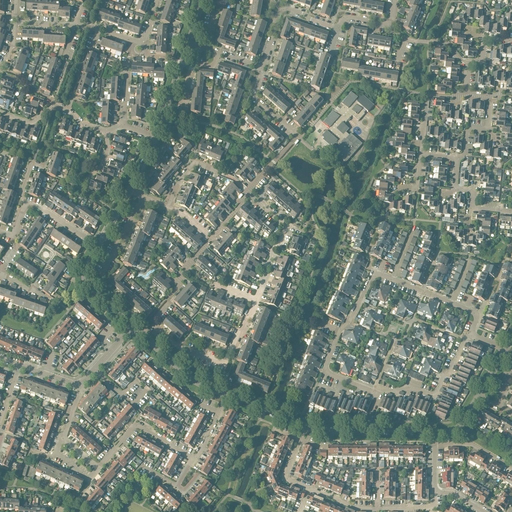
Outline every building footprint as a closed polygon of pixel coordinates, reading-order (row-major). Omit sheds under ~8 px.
[(147,9),(149,4),(139,1),(138,6),(147,9)] [(175,9),(177,4),(168,1),(166,6),(175,9)] [(417,10),(417,9),(420,4),(411,1),(409,6),(412,7),(417,10)] [(331,12),(333,7),(324,4),(322,9),(331,12)] [(473,20),(474,12),(475,5),(473,5),(472,12),(466,11),(465,17),(467,17),(467,20),(473,20)] [(145,15),(147,9),(138,6),(136,11),(145,15)] [(173,14),(175,9),(166,6),(164,11),(173,14)] [(415,25),(418,18),(420,19),(421,15),(419,14),(421,11),(417,9),(417,10),(412,7),(410,11),(406,9),(401,7),(400,10),(405,12),(409,14),(406,22),(402,20),(397,18),(396,20),(401,22),(401,23),(405,24),(403,28),(407,30),(405,33),(411,35),(413,29),(415,29),(417,25),(415,25)] [(329,18),(331,12),(322,9),(320,15),(329,18)] [(103,21),(106,12),(101,10),(98,19),(103,21)] [(171,19),(173,14),(164,11),(162,16),(171,19)] [(230,20),(232,14),(223,11),(221,16),(230,20)] [(108,23),(111,14),(106,12),(103,21),(108,23)] [(482,19),(482,18),(482,13),(474,12),(473,20),(479,21),(479,18),(482,19)] [(113,24),(116,15),(111,14),(108,23),(113,24)] [(118,26),(121,19),(121,20),(122,17),(116,15),(113,24),(118,26)] [(170,24),(171,19),(162,16),(160,21),(170,24)] [(228,25),(230,20),(221,16),(219,22),(228,25)] [(467,25),(467,20),(467,17),(465,17),(459,16),(459,22),(459,24),(461,25),(467,25)] [(487,25),(488,19),(482,18),(482,19),(479,18),(479,21),(478,26),(484,27),(485,27),(485,25),(487,25)] [(126,21),(121,20),(121,19),(118,26),(117,28),(123,30),(126,21)] [(290,27),(292,21),(287,19),(283,29),(289,31),(290,27)] [(507,29),(507,23),(508,21),(505,21),(499,20),(499,26),(501,26),(501,29),(507,29)] [(128,32),(131,23),(126,21),(123,30),(128,32)] [(265,29),(267,24),(258,21),(256,26),(265,29)] [(299,30),(301,24),(292,21),(290,27),(299,30)] [(226,30),(228,25),(219,22),(217,27),(221,28),(226,30)] [(460,31),(461,25),(459,24),(459,22),(453,22),(452,30),(460,31)] [(133,34),(136,25),(131,23),(128,32),(133,34)] [(304,35),(307,26),(301,24),(299,30),(298,33),(304,35)] [(138,36),(142,27),(136,25),(133,34),(138,36)] [(492,32),(493,25),(487,25),(485,25),(485,27),(484,27),(484,33),(490,34),(490,32),(492,32)] [(500,35),(501,29),(501,26),(499,26),(493,25),(492,32),(494,32),(494,34),(500,35)] [(263,35),(265,29),(256,26),(254,32),(263,35)] [(309,37),(312,28),(307,26),(304,35),(309,37)] [(223,39),(226,30),(221,28),(218,37),(223,39)] [(315,39),(318,30),(312,28),(309,37),(315,39)] [(291,34),(288,33),(289,31),(283,29),(280,38),(286,40),(287,36),(290,37),(291,34)] [(320,41),(323,32),(318,30),(315,39),(320,41)] [(460,37),(460,31),(452,30),(451,38),(457,39),(457,37),(460,37)] [(261,40),(263,35),(254,32),(252,37),(261,40)] [(326,43),(329,34),(323,32),(320,41),(326,43)] [(227,41),(223,39),(218,37),(216,43),(225,46),(227,41)] [(259,46),(261,40),(252,37),(250,43),(259,46)] [(358,45),(359,42),(356,41),(356,38),(350,37),(349,47),(355,48),(355,44),(358,45)] [(465,43),(466,37),(460,37),(457,37),(457,39),(457,45),(462,45),(463,45),(463,43),(465,43)] [(106,49),(109,40),(103,39),(100,47),(106,49)] [(233,43),(230,42),(227,41),(225,46),(234,49),(236,44),(233,43)] [(290,51),(292,45),(283,42),(281,48),(290,51)] [(257,51),(259,46),(250,43),(248,48),(257,51)] [(471,50),(471,44),(465,43),(463,43),(463,45),(462,45),(462,51),(468,52),(468,50),(471,50)] [(121,54),(124,46),(119,44),(116,52),(121,54)] [(443,54),(443,48),(435,47),(435,46),(432,46),(432,48),(435,48),(434,55),(440,56),(441,54),(443,54)] [(506,56),(507,49),(505,49),(505,47),(499,47),(498,53),(498,55),(500,55),(506,56)] [(255,57),(257,51),(248,48),(246,54),(255,57)] [(288,56),(290,51),(281,48),(280,53),(288,56)] [(27,59),(29,53),(20,50),(19,56),(27,59)] [(476,59),(476,50),(471,50),(468,50),(468,52),(467,58),(476,59)] [(500,61),(500,55),(498,55),(498,53),(492,52),(491,60),(500,61)] [(95,61),(97,56),(88,53),(86,58),(95,61)] [(286,61),(288,56),(280,53),(278,58),(286,61)] [(448,60),(449,54),(443,54),(441,54),(440,56),(440,62),(445,62),(446,62),(446,60),(448,60)] [(329,61),(331,58),(322,55),(320,61),(331,65),(331,62),(329,61)] [(93,67),(95,61),(86,58),(84,63),(93,67)] [(285,67),(286,61),(278,58),(276,64),(285,67)] [(59,68),(61,62),(52,59),(50,65),(59,68)] [(453,67),(454,61),(448,60),(446,60),(446,62),(445,62),(445,68),(451,69),(451,67),(453,67)] [(23,69),(25,64),(17,61),(15,66),(23,69)] [(330,66),(331,65),(320,61),(318,66),(327,69),(328,65),(330,66)] [(92,72),(93,67),(84,63),(83,69),(92,72)] [(223,74),(226,65),(220,63),(217,72),(223,74)] [(283,72),(285,67),(276,64),(274,69),(283,72)] [(57,73),(59,68),(50,65),(48,70),(57,73)] [(229,76),(230,73),(232,67),(226,65),(223,74),(229,76)] [(21,74),(23,69),(15,66),(13,71),(21,74)] [(326,72),(327,69),(318,66),(316,72),(327,75),(328,73),(326,72)] [(238,76),(240,71),(232,67),(230,73),(238,76)] [(459,76),(459,67),(453,67),(451,67),(451,69),(450,75),(459,76)] [(90,77),(92,72),(83,69),(81,74),(83,75),(83,74),(90,77)] [(281,78),(283,72),(274,69),(272,75),(281,78)] [(55,78),(57,73),(48,70),(47,75),(55,78)] [(243,82),(246,73),(240,71),(238,76),(237,80),(243,82)] [(492,79),(492,80),(495,80),(494,82),(500,82),(501,74),(501,71),(499,71),(499,74),(493,73),(492,79)] [(501,74),(500,82),(506,83),(507,81),(509,81),(509,75),(503,74),(503,71),(501,71),(501,74)] [(326,77),(327,75),(316,72),(314,77),(323,80),(324,76),(326,77)] [(90,83),(92,77),(90,77),(83,74),(83,75),(81,79),(90,83)] [(486,87),(486,79),(479,78),(479,75),(476,74),(475,84),(478,84),(477,86),(486,87)] [(11,87),(14,79),(4,75),(1,83),(4,85),(3,87),(12,90),(13,87),(11,87)] [(54,83),(55,78),(47,75),(45,80),(54,83)] [(458,84),(459,76),(450,75),(450,81),(450,83),(452,83),(458,84)] [(322,83),(323,80),(314,77),(312,82),(323,86),(324,84),(322,83)] [(89,88),(90,83),(81,79),(79,85),(89,88)] [(494,88),(494,82),(495,80),(492,80),(492,79),(486,79),(486,87),(494,88)] [(43,80),(43,81),(44,82),(43,85),(52,88),(54,83),(45,80),(43,80)] [(240,91),(243,82),(237,80),(236,83),(233,82),(232,84),(235,85),(234,89),(240,91)] [(451,89),(452,83),(450,83),(450,81),(444,80),(443,86),(443,88),(445,88),(445,89),(451,89)] [(209,88),(209,85),(203,84),(203,81),(197,81),(197,90),(196,90),(202,91),(203,87),(209,88)] [(323,88),(323,86),(312,82),(310,88),(319,91),(321,87),(323,88)] [(40,88),(38,92),(42,94),(43,91),(50,94),(52,88),(43,85),(42,88),(40,88)] [(87,93),(89,88),(79,85),(78,90),(87,93)] [(445,95),(445,89),(445,88),(443,88),(443,86),(437,85),(436,94),(445,95)] [(13,96),(14,91),(12,90),(3,87),(2,93),(6,94),(4,97),(13,100),(14,97),(13,96)] [(267,99),(273,92),(269,88),(263,95),(267,99)] [(241,98),(243,92),(240,91),(234,89),(232,94),(241,98)] [(85,98),(87,93),(78,90),(76,95),(79,96),(78,99),(85,101),(86,98),(85,98)] [(272,102),(278,95),(273,92),(267,99),(272,102)] [(358,122),(365,115),(364,114),(366,111),(368,113),(374,106),(363,96),(358,102),(356,101),(358,99),(351,93),(341,104),(344,106),(336,115),(333,112),(323,123),(330,129),(328,130),(328,131),(326,133),(323,131),(320,135),(322,138),(322,137),(324,139),(322,140),(330,147),(331,145),(333,147),(337,143),(340,146),(334,153),(346,163),(362,145),(351,134),(349,136),(346,133),(349,129),(344,125),(347,122),(346,121),(349,118),(350,119),(352,116),(358,122)] [(239,103),(241,98),(232,94),(230,100),(239,103)] [(276,106),(282,99),(278,95),(272,102),(276,106)] [(323,102),(316,96),(312,100),(319,106),(323,102)] [(8,110),(10,102),(12,103),(13,100),(4,97),(4,99),(0,98),(0,106),(4,107),(3,109),(8,110)] [(29,106),(38,109),(39,106),(43,108),(45,101),(44,101),(45,98),(41,97),(40,100),(32,97),(34,98),(32,104),(30,103),(29,106)] [(280,110),(286,103),(282,99),(276,106),(280,110)] [(444,105),(444,100),(436,99),(435,107),(441,108),(442,105),(444,106),(444,105)] [(237,108),(239,103),(230,100),(228,105),(237,108)] [(319,106),(312,100),(309,104),(316,110),(319,106)] [(419,112),(420,106),(418,105),(418,102),(408,101),(408,105),(411,105),(410,113),(417,113),(417,112),(419,112)] [(475,111),(476,104),(474,104),(474,102),(468,102),(467,108),(467,110),(469,110),(475,111)] [(284,114),(291,107),(286,103),(280,110),(284,114)] [(483,112),(484,103),(478,103),(478,105),(476,104),(475,111),(483,112)] [(316,110),(309,104),(305,108),(312,115),(316,110)] [(36,114),(38,109),(29,106),(27,105),(25,110),(23,110),(21,116),(28,118),(29,115),(31,116),(32,113),(36,114)] [(235,114),(237,108),(228,105),(226,111),(235,114)] [(449,112),(449,106),(444,105),(444,106),(442,105),(441,108),(441,114),(447,114),(449,114),(449,112)] [(469,116),(469,110),(467,110),(467,108),(461,107),(461,113),(461,115),(463,116),(469,116)] [(312,115),(305,108),(301,113),(308,119),(312,115)] [(233,119),(235,114),(226,111),(224,116),(227,117),(233,119)] [(505,120),(506,114),(505,114),(506,111),(504,111),(498,111),(497,117),(499,117),(499,119),(505,120)] [(454,121),(455,113),(449,112),(449,114),(447,114),(446,120),(454,121)] [(259,121),(256,118),(259,115),(257,113),(253,116),(250,113),(248,116),(245,114),(242,118),(247,123),(245,125),(249,128),(250,126),(253,128),(259,121)] [(308,119),(301,113),(297,117),(304,123),(308,119)] [(409,113),(408,119),(410,119),(410,121),(412,121),(418,122),(419,116),(417,116),(417,113),(410,113),(409,113)] [(462,122),(463,116),(461,115),(461,113),(455,113),(454,121),(462,122)] [(234,125),(236,120),(233,119),(227,117),(225,122),(234,125)] [(304,123),(297,117),(293,122),(300,128),(304,123)] [(399,124),(399,126),(403,126),(409,127),(411,127),(412,121),(410,121),(410,119),(408,119),(404,118),(403,124),(399,124)] [(67,136),(70,127),(67,126),(68,122),(60,119),(61,120),(59,126),(58,126),(56,130),(64,133),(64,135),(67,136)] [(505,125),(505,120),(499,119),(499,121),(497,121),(496,127),(502,128),(502,127),(504,128),(504,125),(505,125)] [(267,129),(264,126),(267,122),(265,121),(262,124),(259,121),(253,128),(255,130),(254,132),(257,135),(258,133),(261,136),(265,132),(267,129)] [(11,134),(15,124),(10,122),(9,126),(6,125),(3,134),(6,135),(6,133),(11,134)] [(19,139),(22,130),(19,129),(20,126),(15,124),(11,134),(16,136),(16,138),(19,139)] [(502,128),(501,133),(507,134),(509,134),(510,132),(510,126),(508,126),(505,125),(504,125),(504,128),(502,127),(502,128)] [(37,139),(41,128),(35,126),(34,130),(31,129),(27,140),(30,141),(32,137),(37,139)] [(411,135),(411,129),(409,129),(409,127),(403,126),(403,132),(403,135),(405,135),(411,135)] [(27,140),(31,129),(26,127),(24,131),(22,130),(19,139),(22,140),(22,138),(27,140)] [(73,142),(77,133),(74,133),(75,129),(70,127),(67,136),(66,137),(71,139),(70,141),(73,142)] [(276,133),(269,127),(267,129),(265,132),(268,134),(266,137),(268,139),(270,136),(272,138),(276,133)] [(433,137),(434,129),(426,128),(425,134),(425,136),(427,137),(433,137)] [(442,136),(442,130),(434,129),(433,137),(439,138),(440,136),(442,136)] [(81,145),(86,132),(81,131),(79,134),(77,133),(73,142),(76,143),(77,141),(82,143),(81,145)] [(89,150),(93,139),(90,138),(91,134),(86,132),(81,145),(82,145),(82,143),(87,145),(86,149),(89,150)] [(392,137),(392,139),(396,140),(404,141),(405,135),(403,135),(403,132),(397,132),(396,137),(392,137)] [(284,140),(276,133),(272,138),(275,141),(275,140),(280,144),(284,140)] [(128,141),(129,138),(120,135),(119,138),(116,136),(114,141),(125,145),(126,140),(128,141)] [(447,142),(448,136),(442,136),(440,136),(439,138),(439,144),(445,144),(445,142),(447,142)] [(474,145),(480,146),(480,145),(482,146),(482,144),(483,137),(477,137),(475,137),(475,139),(474,145)] [(96,155),(99,146),(97,145),(98,141),(93,139),(89,150),(94,152),(93,153),(96,155)] [(192,148),(194,145),(189,141),(187,144),(181,139),(180,141),(183,144),(181,146),(188,152),(190,150),(191,152),(193,150),(192,148)] [(203,158),(209,144),(207,143),(206,146),(203,145),(204,142),(201,140),(198,148),(201,150),(199,154),(202,155),(201,157),(203,158)] [(273,152),(280,144),(275,140),(275,141),(269,148),(273,152)] [(404,147),(404,141),(396,140),(395,148),(401,149),(401,146),(404,147)] [(123,150),(125,145),(114,141),(112,147),(116,148),(115,151),(126,155),(127,152),(123,150)] [(209,144),(203,158),(206,159),(207,157),(209,158),(213,149),(210,148),(212,145),(211,145),(212,143),(210,142),(210,144),(209,144)] [(452,149),(453,143),(447,142),(445,142),(445,144),(444,150),(450,151),(451,149),(452,149)] [(461,152),(461,144),(453,143),(452,149),(454,149),(454,151),(461,152)] [(488,150),(488,146),(488,144),(482,144),(482,146),(480,145),(480,146),(479,151),(485,152),(488,152),(488,150)] [(508,154),(508,148),(508,146),(506,146),(500,145),(500,151),(500,153),(502,153),(502,154),(508,154)] [(188,152),(181,146),(179,148),(176,146),(174,148),(186,158),(188,156),(186,155),(188,152)] [(409,153),(410,147),(404,147),(401,146),(401,149),(401,155),(407,155),(407,153),(409,153)] [(213,162),(220,148),(217,147),(216,150),(213,149),(209,158),(212,159),(211,161),(213,162)] [(186,158),(174,148),(172,150),(175,152),(173,154),(180,161),(183,158),(184,160),(186,158)] [(224,159),(227,151),(225,150),(223,153),(220,152),(222,149),(220,148),(213,162),(216,163),(217,161),(220,162),(221,158),(224,159)] [(493,159),(494,151),(488,150),(488,152),(485,152),(485,158),(493,159)] [(124,160),(126,155),(115,151),(113,156),(117,158),(116,160),(125,163),(126,161),(124,160)] [(501,160),(502,154),(502,153),(500,153),(500,151),(494,151),(493,159),(501,160)] [(414,160),(415,153),(409,153),(407,153),(407,155),(406,161),(412,162),(412,160),(414,160)] [(61,162),(63,157),(54,154),(52,159),(61,162)] [(249,158),(246,162),(248,163),(258,173),(260,171),(256,167),(258,165),(251,159),(249,158)] [(21,168),(23,162),(14,159),(12,164),(21,168)] [(59,167),(61,162),(52,159),(50,164),(59,167)] [(184,167),(175,159),(171,163),(178,170),(180,167),(182,169),(184,167)] [(124,166),(125,163),(116,160),(115,163),(111,162),(109,167),(120,171),(122,166),(124,166)] [(441,166),(442,161),(434,160),(433,168),(439,169),(439,166),(441,167),(441,166)] [(178,170),(171,163),(167,167),(176,175),(178,173),(176,172),(178,170)] [(258,173),(248,163),(244,167),(251,173),(253,171),(256,174),(258,173)] [(483,175),(484,169),(478,169),(478,164),(476,163),(476,164),(475,177),(480,177),(481,177),(481,175),(483,175)] [(19,173),(21,168),(12,164),(10,170),(19,173)] [(57,172),(59,167),(50,164),(48,169),(57,172)] [(407,174),(408,167),(406,167),(406,165),(399,164),(399,171),(399,173),(401,173),(407,174)] [(475,177),(476,164),(474,164),(473,168),(467,168),(466,174),(469,174),(468,176),(469,176),(475,177)] [(166,166),(162,170),(164,171),(171,178),(173,175),(175,177),(176,175),(167,167),(166,166)] [(447,173),(447,167),(441,166),(441,167),(439,166),(439,169),(438,174),(446,175),(447,173)] [(113,178),(115,172),(119,174),(120,171),(109,167),(108,170),(105,168),(103,174),(111,177),(113,178)] [(249,176),(251,173),(244,167),(240,172),(251,181),(253,179),(249,176)] [(56,178),(57,172),(48,169),(46,174),(56,178)] [(17,178),(19,173),(10,170),(8,175),(17,178)] [(251,181),(240,172),(239,170),(235,174),(243,182),(245,179),(249,183),(251,181)] [(400,179),(401,173),(399,173),(399,171),(393,170),(392,176),(392,178),(394,179),(400,179)] [(171,178),(164,171),(160,175),(169,183),(171,181),(169,180),(171,178)] [(468,182),(469,176),(468,176),(469,174),(466,174),(459,173),(458,181),(462,181),(468,182)] [(43,182),(45,177),(36,174),(34,179),(43,182)] [(106,184),(108,179),(110,180),(111,177),(103,174),(102,176),(98,175),(96,181),(106,184)] [(446,177),(446,175),(438,174),(438,180),(438,182),(440,183),(446,183),(446,177)] [(16,183),(17,178),(8,175),(7,180),(16,183)] [(169,183),(160,175),(157,180),(159,182),(160,182),(164,186),(164,185),(166,183),(168,185),(169,183)] [(394,185),(394,179),(392,178),(392,176),(386,175),(386,181),(386,184),(388,184),(394,185)] [(488,182),(489,176),(483,175),(481,175),(481,177),(480,177),(480,183),(486,184),(488,184),(488,182)] [(202,186),(204,180),(206,181),(207,178),(202,176),(200,179),(196,177),(194,180),(190,178),(189,180),(202,186)] [(41,188),(43,182),(34,179),(32,184),(41,188)] [(14,188),(16,183),(7,180),(5,185),(14,188)] [(202,186),(189,180),(188,182),(193,184),(192,187),(196,189),(199,190),(200,191),(202,186)] [(439,189),(440,183),(438,182),(438,180),(432,180),(431,186),(431,188),(433,188),(439,189)] [(99,193),(102,186),(105,187),(106,184),(96,181),(95,183),(91,181),(88,188),(95,191),(94,192),(99,193)] [(387,190),(388,184),(386,184),(386,181),(380,181),(379,187),(376,187),(376,189),(387,190)] [(167,188),(164,185),(164,186),(160,182),(159,182),(156,186),(165,194),(166,192),(165,190),(167,188)] [(276,190),(274,188),(276,185),(272,182),(267,188),(269,190),(264,195),(266,197),(268,195),(270,197),(276,190)] [(494,182),(488,182),(488,184),(486,184),(485,190),(494,190),(494,182)] [(39,193),(41,188),(32,184),(30,190),(39,193)] [(165,194),(156,186),(154,184),(150,188),(152,190),(150,192),(154,196),(157,194),(159,196),(162,194),(163,196),(165,194)] [(240,193),(230,184),(226,188),(233,193),(235,191),(239,195),(240,193)] [(12,193),(14,188),(5,185),(3,190),(8,192),(12,193)] [(199,190),(196,189),(192,187),(188,185),(187,189),(182,187),(181,189),(194,194),(197,195),(199,190)] [(433,194),(433,188),(431,188),(431,186),(425,185),(424,193),(433,194)] [(231,196),(233,193),(226,188),(223,192),(233,201),(235,199),(231,196)] [(276,190),(270,197),(272,199),(271,201),(272,203),(283,191),(284,189),(283,188),(282,188),(281,189),(278,192),(276,190)] [(194,194),(181,189),(180,191),(185,193),(184,196),(192,199),(194,194)] [(387,196),(387,190),(376,189),(376,191),(379,191),(378,197),(381,197),(384,198),(385,196),(387,196)] [(38,198),(39,193),(30,190),(28,195),(38,198)] [(493,199),(494,190),(485,190),(484,198),(493,199)] [(278,204),(284,197),(282,195),(285,193),(283,191),(272,203),(274,204),(276,202),(278,204)] [(15,200),(17,195),(12,193),(8,192),(6,197),(15,200)] [(53,204),(58,196),(53,192),(48,200),(53,204)] [(233,201),(223,192),(219,196),(223,199),(226,202),(226,201),(228,199),(232,203),(233,201)] [(432,200),(433,194),(424,193),(424,201),(430,202),(430,200),(432,200)] [(57,207),(63,199),(58,196),(53,204),(57,207)] [(190,204),(192,199),(184,196),(183,199),(178,197),(177,199),(190,204)] [(281,210),(291,198),(289,196),(287,199),(284,197),(278,204),(280,206),(279,208),(281,210)] [(392,202),(393,196),(387,196),(385,196),(384,198),(381,197),(381,203),(390,204),(392,204),(392,202)] [(456,202),(456,205),(458,205),(466,206),(466,199),(462,199),(463,197),(456,196),(456,202)] [(13,205),(15,200),(6,197),(4,202),(13,205)] [(412,206),(413,200),(410,200),(411,198),(404,197),(404,203),(404,206),(406,206),(412,206)] [(286,212),(292,204),(290,202),(293,200),(291,198),(281,210),(283,211),(284,210),(286,212)] [(62,210),(67,202),(63,199),(57,207),(62,210)] [(188,209),(190,204),(177,199),(176,201),(181,203),(180,206),(188,209)] [(228,207),(230,205),(226,201),(226,202),(223,199),(220,203),(230,212),(232,211),(228,207)] [(437,206),(438,203),(438,200),(432,200),(430,200),(430,202),(429,208),(435,209),(435,208),(437,209),(437,206)] [(11,210),(13,205),(4,202),(2,207),(11,210)] [(66,213),(72,205),(67,202),(62,210),(66,213)] [(398,203),(392,202),(392,204),(390,204),(389,210),(397,211),(398,203)] [(457,211),(458,205),(456,205),(456,202),(450,202),(449,208),(449,210),(451,210),(457,211)] [(230,212),(220,203),(216,207),(223,213),(225,211),(228,214),(230,212)] [(242,217),(248,211),(245,209),(249,205),(247,203),(238,214),(236,216),(240,220),(242,217)] [(405,212),(406,206),(404,206),(404,203),(398,203),(397,211),(405,212)] [(289,217),(299,205),(297,204),(295,206),(292,204),(286,212),(288,213),(287,215),(289,217)] [(71,216),(76,208),(72,205),(66,213),(71,216)] [(300,217),(305,211),(303,209),(301,212),(298,210),(301,207),(299,205),(289,217),(290,218),(292,217),(294,219),(298,215),(300,217)] [(443,215),(443,207),(437,206),(437,209),(435,208),(435,209),(434,215),(443,215)] [(10,215),(11,210),(2,207),(1,212),(10,215)] [(221,215),(223,213),(216,207),(212,211),(223,220),(224,219),(221,215)] [(451,216),(451,210),(449,210),(449,208),(443,207),(443,215),(451,216)] [(81,211),(80,211),(76,208),(71,216),(76,219),(78,216),(77,216),(81,211)] [(82,219),(87,211),(82,208),(80,211),(81,211),(77,216),(78,216),(82,219)] [(246,221),(255,211),(253,209),(250,213),(248,211),(242,217),(246,221)] [(223,220),(212,211),(210,210),(207,214),(209,215),(215,221),(217,219),(221,222),(223,220)] [(86,222),(92,214),(87,211),(82,219),(86,222)] [(248,227),(250,225),(256,218),(253,216),(257,212),(255,211),(246,221),(244,223),(248,227)] [(0,217),(8,220),(10,215),(1,212),(0,213),(0,217)] [(153,227),(157,216),(148,212),(147,216),(145,215),(143,219),(145,220),(144,223),(153,227)] [(485,219),(485,213),(479,213),(479,215),(477,215),(476,221),(482,221),(484,222),(485,219)] [(91,225),(96,217),(92,214),(86,222),(91,225)] [(213,223),(215,221),(209,215),(205,220),(216,229),(217,227),(213,223)] [(254,228),(263,218),(261,216),(258,220),(256,218),(250,225),(254,228)] [(95,228),(101,220),(96,217),(91,225),(95,228)] [(45,223),(38,218),(35,222),(42,227),(45,223)] [(175,232),(185,222),(183,220),(179,224),(177,222),(179,219),(177,218),(173,222),(175,224),(171,228),(175,232)] [(264,225),(261,223),(265,219),(263,218),(254,228),(258,232),(261,229),(264,225)] [(491,220),(485,219),(484,222),(482,221),(482,227),(490,228),(493,228),(493,226),(490,226),(491,220)] [(265,232),(274,222),(272,220),(269,224),(266,222),(264,225),(261,229),(265,232)] [(42,227),(35,222),(32,227),(39,232),(42,227)] [(185,229),(183,227),(186,223),(185,222),(175,232),(179,236),(185,229)] [(275,230),(272,227),(275,223),(274,222),(265,232),(269,236),(275,230)] [(148,237),(153,227),(144,223),(142,227),(141,226),(139,230),(141,231),(140,234),(145,236),(148,237)] [(369,230),(369,228),(360,224),(359,228),(372,234),(373,232),(369,230)] [(457,231),(458,225),(450,224),(449,232),(455,233),(455,231),(457,231)] [(39,232),(32,227),(29,231),(36,236),(39,232)] [(183,239),(192,229),(191,227),(187,231),(185,229),(179,236),(183,239)] [(390,231),(379,227),(378,229),(380,230),(379,232),(384,234),(384,233),(388,235),(389,235),(390,231)] [(489,236),(490,228),(482,227),(481,233),(483,234),(483,236),(489,236)] [(55,240),(60,233),(55,229),(50,237),(55,240)] [(193,236),(191,234),(194,230),(192,229),(183,239),(187,243),(193,236)] [(36,236),(29,231),(26,236),(33,241),(36,236)] [(463,237),(463,234),(463,231),(457,231),(455,231),(455,233),(454,239),(460,239),(462,240),(463,237)] [(141,247),(145,236),(140,234),(136,232),(135,236),(133,236),(131,239),(133,240),(132,243),(141,247)] [(365,238),(366,236),(357,232),(355,236),(369,241),(370,239),(365,238)] [(60,243),(65,236),(60,233),(55,240),(60,243)] [(239,239),(232,233),(230,235),(228,234),(226,236),(222,233),(221,235),(231,244),(235,240),(237,242),(239,239)] [(434,238),(435,236),(426,233),(424,237),(436,241),(437,239),(434,238)] [(483,242),(483,236),(483,234),(481,233),(475,233),(475,239),(474,241),(477,241),(483,242)] [(191,246),(200,236),(199,234),(195,238),(193,236),(187,243),(191,246)] [(231,244),(221,235),(219,236),(223,240),(221,242),(228,248),(231,244)] [(33,241),(26,236),(23,240),(30,245),(33,241)] [(64,246),(69,239),(65,236),(60,243),(64,246)] [(202,243),(199,241),(202,237),(200,236),(191,246),(196,250),(202,243)] [(391,241),(380,236),(379,238),(381,239),(381,241),(390,245),(391,241)] [(469,238),(463,237),(462,240),(460,239),(460,245),(468,246),(469,238)] [(306,244),(308,241),(299,238),(297,238),(297,240),(294,239),(292,245),(304,249),(306,244)] [(476,247),(477,241),(474,241),(475,239),(469,238),(468,246),(476,247)] [(69,249),(74,242),(69,239),(64,246),(69,249)] [(30,245),(23,240),(20,245),(27,250),(30,245)] [(228,248),(221,242),(219,244),(215,241),(214,243),(224,252),(228,248)] [(364,246),(365,244),(363,243),(356,241),(355,244),(368,250),(369,248),(364,246)] [(73,252),(78,245),(74,242),(69,249),(73,252)] [(270,248),(257,242),(255,248),(263,251),(264,248),(269,250),(270,248)] [(433,247),(434,245),(432,244),(425,242),(424,246),(435,250),(436,248),(433,247)] [(136,257),(141,247),(132,243),(130,247),(128,246),(127,250),(129,251),(128,254),(136,257)] [(224,252),(214,243),(212,245),(216,248),(214,250),(220,256),(224,252)] [(388,249),(377,244),(376,246),(378,247),(377,249),(384,252),(386,253),(388,249)] [(78,255),(83,248),(78,245),(73,252),(78,255)] [(302,254),(304,249),(292,245),(290,250),(292,251),(291,254),(301,258),(302,255),(302,254)] [(169,250),(171,252),(182,261),(183,259),(179,256),(181,254),(173,246),(169,250)] [(262,254),(263,251),(255,248),(253,253),(266,258),(267,256),(262,254)] [(433,256),(433,254),(431,253),(422,249),(422,250),(424,251),(423,254),(434,259),(435,257),(433,256)] [(169,250),(165,254),(167,256),(174,262),(176,260),(180,263),(182,261),(171,252),(169,250)] [(383,256),(371,251),(371,253),(373,254),(372,256),(381,260),(383,256)] [(266,258),(253,253),(251,252),(249,257),(251,257),(251,258),(255,260),(259,261),(260,258),(265,260),(266,258)] [(132,268),(136,257),(128,254),(126,257),(124,257),(123,261),(124,261),(123,264),(132,268)] [(363,261),(364,259),(354,255),(352,260),(367,266),(368,263),(363,261)] [(172,264),(174,262),(167,256),(164,260),(174,269),(176,267),(172,264)] [(254,262),(255,260),(251,258),(251,257),(249,257),(247,256),(245,261),(258,267),(259,264),(254,262)] [(198,270),(206,261),(202,257),(195,265),(198,267),(196,268),(198,270)] [(427,263),(428,261),(421,258),(419,257),(417,261),(429,266),(429,264),(427,263)] [(451,266),(453,260),(447,258),(447,259),(441,257),(440,259),(438,258),(437,260),(448,264),(451,266)] [(293,267),(296,260),(289,258),(288,260),(284,258),(283,261),(278,259),(277,261),(293,267)] [(19,270),(24,262),(20,259),(15,266),(19,270)] [(174,269),(164,260),(160,264),(167,270),(169,268),(173,271),(174,269)] [(367,266),(352,260),(350,264),(360,268),(361,266),(366,268),(367,266)] [(448,264),(437,260),(436,262),(438,263),(437,265),(439,266),(440,266),(446,268),(448,264)] [(204,272),(210,265),(206,261),(198,270),(200,272),(202,270),(204,272)] [(258,267),(245,261),(243,266),(251,270),(252,267),(257,269),(258,267)] [(293,267),(277,261),(276,264),(281,265),(280,268),(291,272),(293,267)] [(24,273),(29,266),(24,262),(19,270),(24,273)] [(65,267),(58,262),(55,267),(62,272),(65,267)] [(359,271),(360,268),(350,264),(348,269),(363,275),(364,273),(359,271)] [(206,277),(214,268),(210,265),(204,272),(206,274),(205,276),(206,277)] [(241,265),(239,271),(241,272),(254,277),(255,274),(250,273),(251,270),(243,266),(241,265)] [(424,271),(425,269),(416,265),(414,269),(425,274),(426,272),(424,271)] [(28,276),(33,269),(29,266),(24,273),(28,276)] [(495,272),(496,270),(487,266),(485,270),(496,275),(497,272),(495,272)] [(62,272),(55,267),(52,271),(59,276),(62,272)] [(212,279),(218,272),(214,268),(206,277),(208,279),(210,277),(212,279)] [(291,272),(280,268),(279,271),(274,269),(273,271),(286,276),(289,277),(291,272)] [(511,275),(511,271),(502,268),(502,270),(504,270),(503,272),(505,273),(511,276),(511,275)] [(33,279),(38,272),(33,269),(28,276),(33,279)] [(125,276),(128,273),(124,269),(117,276),(122,280),(124,278),(126,280),(128,278),(125,276)] [(363,275),(348,269),(346,274),(356,278),(357,276),(362,278),(363,275)] [(447,273),(436,269),(435,271),(437,271),(436,273),(446,277),(447,273)] [(59,276),(52,271),(49,276),(56,281),(59,276)] [(286,276),(273,271),(272,274),(277,275),(276,278),(279,280),(284,281),(286,276)] [(254,277),(241,272),(239,276),(247,280),(248,277),(253,279),(254,277)] [(162,280),(160,278),(163,275),(161,273),(152,283),(156,287),(162,280)] [(490,279),(491,277),(484,274),(481,273),(480,277),(491,281),(492,280),(490,279)] [(355,280),(356,278),(346,274),(345,279),(359,285),(362,286),(363,283),(360,282),(355,280)] [(423,280),(424,277),(422,276),(422,277),(415,274),(413,278),(425,282),(425,280),(423,280)] [(247,280),(239,276),(237,275),(234,280),(250,287),(251,284),(246,283),(247,280)] [(56,281),(49,276),(46,280),(49,282),(53,285),(56,281)] [(119,283),(122,280),(117,276),(111,283),(115,287),(119,283)] [(444,281),(433,276),(432,278),(434,279),(433,281),(440,284),(442,285),(444,281)] [(511,282),(511,280),(502,276),(501,278),(503,279),(502,281),(504,282),(511,285),(511,284),(511,282)] [(160,291),(169,280),(168,278),(164,282),(162,280),(156,287),(160,291)] [(359,285),(345,279),(343,284),(352,287),(353,285),(358,287),(359,285)] [(170,288),(168,286),(171,282),(169,280),(160,291),(164,294),(170,288)] [(288,289),(290,283),(284,281),(279,280),(278,282),(274,280),(273,283),(286,288),(288,289)] [(487,286),(487,284),(478,281),(477,285),(488,289),(489,287),(487,286)] [(56,287),(53,285),(49,282),(46,287),(53,292),(56,287)] [(126,289),(119,283),(115,287),(122,293),(122,294),(126,289)] [(284,293),(286,288),(273,283),(272,285),(276,287),(275,289),(284,293)] [(439,288),(427,283),(427,285),(429,286),(428,288),(437,292),(439,288)] [(196,290),(189,284),(185,289),(192,295),(196,290)] [(351,290),(352,287),(343,284),(341,288),(355,294),(357,295),(358,293),(351,290)] [(388,294),(390,288),(383,285),(380,292),(387,295),(387,297),(389,298),(390,295),(388,294)] [(511,289),(500,285),(500,287),(502,288),(501,290),(510,293),(511,289)] [(53,292),(46,287),(43,291),(50,296),(53,292)] [(341,288),(339,293),(346,296),(348,297),(349,295),(356,297),(357,295),(355,294),(341,288)] [(125,300),(131,293),(126,289),(122,294),(122,293),(120,296),(125,300)] [(192,295),(185,289),(182,293),(189,299),(192,295)] [(282,298),(284,293),(275,289),(274,292),(270,290),(269,293),(282,298)] [(377,300),(380,292),(372,289),(369,297),(374,299),(373,301),(374,302),(377,303),(378,301),(378,300),(377,300)] [(486,295),(487,293),(484,292),(477,289),(477,290),(476,293),(487,298),(488,296),(486,295)] [(210,306),(213,298),(211,297),(213,292),(210,291),(204,306),(209,308),(210,306)] [(16,297),(17,294),(12,292),(9,300),(14,302),(16,297)] [(345,298),(346,296),(339,293),(337,292),(335,297),(349,303),(349,302),(352,303),(353,301),(345,298)] [(384,303),(387,297),(387,295),(380,292),(377,300),(378,300),(378,301),(384,303)] [(129,304),(135,297),(131,293),(125,300),(129,304)] [(189,299),(182,293),(178,297),(185,303),(189,299)] [(282,298),(269,293),(268,295),(272,297),(271,299),(280,303),(282,298)] [(509,297),(497,293),(496,295),(499,296),(498,297),(503,299),(507,301),(509,297)] [(215,308),(220,295),(218,294),(216,299),(213,298),(210,306),(215,308)] [(220,310),(223,302),(221,301),(222,296),(220,295),(215,308),(220,310)] [(18,307),(21,299),(16,297),(14,302),(13,305),(18,307)] [(133,307),(139,300),(135,297),(129,304),(133,307)] [(185,303),(178,297),(174,302),(181,308),(185,303)] [(349,303),(335,297),(333,301),(342,305),(343,303),(348,305),(349,303)] [(225,312),(230,299),(228,299),(226,303),(223,302),(220,310),(225,312)] [(232,311),(234,306),(233,306),(231,305),(233,300),(230,299),(225,312),(231,315),(232,311)] [(237,313),(242,300),(240,299),(238,304),(235,303),(233,306),(234,306),(232,311),(237,313)] [(277,308),(280,303),(271,299),(270,302),(266,301),(265,303),(277,308)] [(501,303),(490,299),(489,301),(491,302),(490,304),(493,305),(493,304),(499,307),(500,307),(501,303)] [(137,311),(144,304),(139,300),(133,307),(137,311)] [(242,315),(245,307),(242,306),(244,301),(242,300),(237,313),(242,315)] [(405,311),(408,304),(407,303),(401,300),(399,306),(399,307),(398,308),(405,311)] [(436,309),(438,303),(431,300),(428,307),(435,310),(435,311),(437,312),(438,310),(436,309)] [(28,310),(31,302),(26,301),(23,309),(28,310)] [(79,312),(85,305),(81,301),(74,308),(79,312)] [(341,308),(342,305),(333,301),(331,306),(347,313),(348,311),(346,310),(341,308)] [(413,314),(416,306),(410,304),(411,302),(408,301),(407,303),(408,304),(405,311),(406,311),(413,314)] [(142,315),(148,308),(144,304),(137,311),(142,315)] [(425,314),(428,307),(420,304),(417,312),(423,314),(423,316),(425,317),(426,315),(425,314)] [(83,316),(89,309),(85,305),(79,312),(83,316)] [(44,316),(47,308),(41,306),(39,314),(44,316)] [(347,313),(331,306),(329,311),(338,315),(339,313),(344,315),(344,314),(347,315),(347,313)] [(403,318),(406,311),(405,311),(398,308),(399,307),(399,306),(396,306),(395,308),(397,309),(395,315),(403,318)] [(432,318),(435,311),(435,310),(428,307),(425,314),(426,315),(432,318)] [(500,312),(489,307),(488,309),(490,310),(490,312),(499,316),(500,312)] [(146,319),(152,312),(148,308),(142,315),(146,319)] [(87,319),(93,312),(89,309),(83,316),(87,319)] [(266,324),(270,313),(261,309),(260,313),(258,312),(256,316),(258,317),(257,320),(266,324)] [(338,317),(338,315),(329,311),(327,316),(343,323),(344,320),(342,319),(343,319),(338,317)] [(372,322),(375,314),(374,314),(374,313),(368,311),(365,317),(366,317),(365,319),(372,322)] [(377,315),(378,312),(375,311),(374,313),(374,314),(375,314),(372,322),(382,326),(384,321),(383,320),(382,319),(383,317),(377,315)] [(91,323),(97,316),(93,312),(87,319),(91,323)] [(441,319),(440,321),(442,322),(442,321),(444,322),(448,324),(449,324),(451,317),(448,316),(449,314),(445,312),(444,314),(442,319),(441,319)] [(95,327),(101,319),(97,316),(91,323),(95,327)] [(362,326),(370,329),(373,330),(373,329),(370,327),(372,322),(365,319),(366,317),(365,317),(363,316),(362,319),(364,320),(362,326)] [(167,328),(173,321),(169,317),(163,324),(167,328)] [(455,326),(458,320),(451,317),(449,324),(455,326)] [(75,325),(68,319),(64,323),(71,329),(75,325)] [(99,330),(106,323),(101,319),(95,327),(99,330)] [(496,328),(498,323),(488,319),(486,324),(496,328)] [(262,334),(266,324),(257,320),(256,324),(254,323),(252,327),(254,328),(253,331),(262,334)] [(171,332),(178,325),(173,321),(167,328),(171,332)] [(71,329),(64,323),(61,327),(68,333),(71,329)] [(199,335),(202,326),(197,324),(193,332),(199,335)] [(424,334),(427,327),(420,324),(418,330),(418,331),(417,331),(424,334)] [(453,333),(455,326),(449,324),(448,324),(446,330),(453,333)] [(494,333),(496,328),(486,324),(484,329),(494,333)] [(176,336),(182,329),(178,325),(171,332),(176,336)] [(204,337),(207,328),(202,326),(199,335),(204,337)] [(68,333),(61,327),(57,331),(64,337),(68,333)] [(360,336),(363,330),(355,327),(352,334),(360,337),(359,339),(362,340),(363,337),(360,336)] [(209,339),(213,330),(207,328),(204,337),(209,339)] [(180,340),(186,333),(182,329),(176,336),(180,340)] [(421,341),(424,334),(417,331),(418,331),(418,330),(415,329),(412,337),(415,338),(414,340),(418,342),(418,340),(421,341)] [(215,341),(218,332),(213,330),(209,339),(215,341)] [(64,337),(57,331),(53,335),(60,341),(64,337)] [(257,345),(262,334),(253,331),(251,335),(249,334),(248,337),(250,338),(249,341),(254,344),(257,345)] [(349,342),(352,334),(345,331),(342,339),(348,341),(349,342)] [(220,343),(223,334),(218,332),(215,341),(220,343)] [(329,337),(315,332),(313,336),(322,340),(323,338),(328,340),(329,337)] [(225,345),(229,336),(223,334),(220,343),(225,345)] [(357,345),(359,339),(360,337),(352,334),(349,342),(348,341),(347,344),(350,345),(351,342),(357,345)] [(428,344),(430,338),(431,337),(424,334),(421,341),(428,343),(428,344)] [(444,344),(446,337),(446,335),(444,334),(443,336),(441,335),(439,334),(439,335),(438,337),(437,341),(444,344)] [(60,341),(53,335),(50,339),(57,345),(60,341)] [(313,336),(311,341),(325,347),(328,348),(329,345),(326,345),(321,343),(322,340),(313,336)] [(100,343),(93,337),(89,342),(96,348),(100,343)] [(434,348),(437,341),(430,338),(428,344),(428,343),(427,345),(434,348)] [(6,350),(10,341),(5,339),(1,348),(6,350)] [(57,345),(50,339),(46,343),(53,349),(57,345)] [(250,354),(254,344),(249,341),(246,340),(244,344),(242,343),(240,347),(242,348),(241,351),(250,354)] [(11,351),(15,343),(14,343),(10,341),(6,350),(11,352),(12,351),(11,351)] [(325,347),(311,341),(309,346),(318,350),(319,348),(324,350),(325,347)] [(378,350),(380,343),(373,341),(371,347),(378,350)] [(441,350),(444,344),(437,341),(434,348),(441,350)] [(16,353),(20,344),(15,342),(14,343),(15,343),(11,351),(12,351),(16,353)] [(96,348),(89,342),(86,346),(93,352),(96,348)] [(400,356),(403,348),(409,351),(412,344),(405,342),(403,348),(399,347),(397,346),(397,345),(395,344),(394,347),(395,348),(393,353),(400,356)] [(385,351),(387,346),(380,343),(378,350),(382,352),(384,352),(383,353),(385,354),(387,352),(385,351)] [(481,352),(483,347),(474,343),(472,348),(481,352)] [(21,355),(25,346),(20,344),(16,353),(21,355)] [(472,348),(468,347),(465,345),(464,347),(471,350),(470,353),(479,356),(481,352),(472,348)] [(27,356),(30,349),(25,346),(21,355),(27,357),(27,356)] [(93,352),(86,346),(82,350),(89,356),(93,352)] [(309,346),(307,351),(322,356),(324,357),(325,355),(323,354),(318,352),(318,350),(309,346)] [(31,358),(35,349),(30,347),(30,349),(27,356),(31,358)] [(139,353),(132,347),(128,351),(136,357),(139,353)] [(375,357),(378,350),(371,347),(368,354),(370,355),(375,357)] [(411,352),(409,351),(403,348),(400,356),(399,358),(406,360),(407,358),(409,359),(411,352)] [(36,360),(39,351),(35,349),(31,358),(36,360)] [(89,356),(82,350),(79,354),(86,360),(89,356)] [(40,362),(44,353),(39,351),(36,360),(40,362)] [(136,357),(128,351),(125,355),(132,361),(136,357)] [(246,365),(250,354),(241,351),(240,354),(238,354),(236,357),(238,358),(237,361),(240,363),(246,365)] [(322,356),(307,351),(305,355),(306,356),(307,356),(315,359),(315,357),(321,359),(322,356)] [(477,361),(479,356),(470,353),(468,358),(477,361)] [(86,360),(79,354),(75,358),(82,364),(86,360)] [(132,361),(125,355),(121,359),(128,366),(132,361)] [(344,365),(347,358),(348,358),(349,356),(347,355),(346,357),(340,355),(336,362),(344,365)] [(349,355),(349,356),(348,358),(347,358),(344,365),(351,368),(352,367),(355,361),(354,361),(355,359),(355,358),(349,355)] [(374,364),(377,357),(375,357),(370,355),(368,361),(365,360),(364,361),(365,361),(367,362),(374,364)] [(316,362),(317,360),(315,359),(307,356),(306,356),(304,360),(305,361),(320,367),(321,364),(316,362)] [(82,364),(75,358),(72,362),(77,366),(77,367),(78,368),(82,364)] [(475,366),(477,361),(468,358),(466,362),(475,366)] [(128,366),(121,359),(118,363),(125,370),(128,366)] [(398,360),(395,359),(394,361),(395,362),(394,364),(392,368),(401,372),(402,369),(400,368),(402,364),(397,362),(398,360)] [(430,369),(433,362),(432,361),(426,359),(423,365),(423,366),(430,369)] [(442,363),(435,360),(433,359),(432,361),(433,362),(430,369),(430,370),(438,372),(442,363)] [(77,366),(72,362),(70,360),(66,364),(73,371),(77,367),(77,366)] [(305,361),(303,366),(313,370),(314,367),(319,369),(320,367),(305,361)] [(371,371),(374,364),(367,362),(365,361),(363,366),(365,367),(364,368),(371,371)] [(146,373),(152,365),(148,362),(141,369),(146,373)] [(473,371),(475,366),(466,362),(464,367),(471,370),(473,371)] [(125,370),(118,363),(114,367),(121,374),(125,370)] [(242,374),(246,365),(240,363),(236,372),(242,374)] [(73,371),(66,364),(62,369),(70,375),(73,371)] [(378,374),(381,367),(374,364),(371,371),(378,374)] [(427,377),(430,370),(430,369),(423,366),(423,365),(421,364),(420,367),(422,368),(420,374),(427,377)] [(150,376),(156,369),(152,365),(146,373),(150,376)] [(348,376),(351,370),(353,370),(354,368),(352,367),(351,368),(344,365),(341,373),(348,376)] [(390,375),(392,368),(386,365),(383,372),(390,375)] [(312,372),(313,370),(303,366),(302,371),(316,376),(317,374),(312,372)] [(469,375),(471,370),(464,367),(462,366),(460,371),(469,375)] [(123,375),(121,374),(114,367),(111,371),(118,378),(120,379),(123,375)] [(399,378),(401,372),(392,368),(390,375),(389,377),(396,379),(397,377),(399,378)] [(154,380),(160,373),(156,369),(150,376),(154,380)] [(118,378),(111,371),(107,376),(114,382),(118,378)] [(316,376),(302,371),(300,375),(309,379),(310,377),(315,379),(316,376)] [(467,379),(469,375),(460,371),(458,376),(467,379)] [(243,381),(246,375),(242,374),(236,372),(234,377),(243,381)] [(158,383),(164,376),(160,373),(154,380),(158,383)] [(252,384),(254,379),(251,377),(252,375),(249,373),(248,376),(246,375),(243,381),(252,384)] [(308,381),(309,379),(300,375),(298,375),(296,379),(298,380),(312,386),(313,383),(308,381)] [(162,387),(168,380),(164,376),(158,383),(162,387)] [(465,384),(467,379),(458,376),(456,380),(462,383),(465,384)] [(256,389),(260,381),(254,379),(252,384),(251,387),(256,389)] [(460,387),(462,383),(456,380),(453,379),(451,384),(460,387)] [(35,395),(39,385),(34,383),(35,382),(30,380),(29,381),(24,380),(20,390),(26,392),(25,393),(30,395),(31,394),(35,395)] [(166,390),(172,383),(168,380),(162,387),(166,390)] [(312,386),(298,380),(296,385),(305,389),(306,386),(311,388),(312,386)] [(262,392),(265,383),(260,381),(256,389),(262,392)] [(176,387),(172,383),(166,390),(170,394),(176,387)] [(267,394),(270,385),(265,383),(262,392),(267,394)] [(104,396),(107,392),(113,398),(115,395),(107,388),(106,390),(99,384),(95,388),(94,387),(91,391),(92,392),(88,396),(97,404),(100,400),(101,401),(105,397),(104,396)] [(458,392),(460,387),(451,384),(449,389),(458,392)] [(50,401),(54,390),(49,388),(49,387),(44,385),(44,387),(39,385),(35,395),(40,397),(40,398),(45,400),(45,399),(50,401)] [(305,391),(305,389),(296,385),(294,390),(309,396),(310,393),(305,391)] [(174,397),(181,389),(177,386),(176,387),(170,394),(174,397)] [(178,399),(184,392),(181,389),(174,397),(178,401),(178,400),(178,399)] [(456,397),(458,392),(449,389),(447,393),(454,396),(456,397)] [(65,406),(69,395),(64,393),(64,392),(59,390),(59,392),(54,390),(50,401),(55,402),(55,404),(60,405),(60,404),(65,406)] [(182,403),(188,396),(184,392),(178,399),(178,400),(182,403)] [(315,405),(318,396),(320,392),(318,392),(316,395),(313,394),(310,403),(315,405)] [(452,401),(454,396),(447,393),(445,392),(443,397),(452,401)] [(341,409),(344,400),(341,399),(343,395),(341,395),(337,404),(336,407),(336,408),(341,409)] [(91,412),(94,408),(93,408),(97,404),(88,396),(85,400),(84,399),(80,403),(81,404),(78,408),(84,414),(82,416),(90,423),(92,421),(86,416),(90,412),(91,412)] [(186,407),(192,400),(188,396),(182,403),(186,407)] [(319,407),(323,398),(318,396),(315,405),(319,407)] [(366,402),(362,412),(367,413),(370,404),(368,403),(370,400),(369,399),(370,396),(368,396),(367,399),(366,402)] [(33,402),(18,397),(17,399),(32,405),(33,402)] [(450,406),(452,401),(443,397),(441,402),(450,406)] [(323,412),(324,409),(328,400),(323,398),(319,407),(318,410),(323,412)] [(357,410),(361,400),(356,398),(354,404),(352,408),(357,410)] [(384,410),(388,401),(383,399),(379,408),(384,410)] [(400,410),(404,401),(399,399),(397,405),(396,409),(400,410)] [(417,410),(421,401),(416,399),(413,405),(414,405),(412,409),(411,411),(416,413),(417,410)] [(190,410),(197,403),(192,400),(186,407),(190,410)] [(329,411),(332,402),(328,400),(324,409),(329,411)] [(345,411),(349,402),(344,400),(341,409),(345,411)] [(362,412),(366,402),(361,400),(357,410),(362,412)] [(22,409),(24,404),(15,401),(13,406),(22,409)] [(389,412),(392,403),(388,401),(384,410),(389,412)] [(405,412),(409,403),(404,401),(400,410),(405,412)] [(422,412),(425,403),(421,401),(417,410),(422,412)] [(336,408),(336,407),(337,404),(332,402),(329,411),(334,413),(336,408)] [(354,404),(349,402),(345,411),(350,413),(352,408),(354,404)] [(448,410),(450,406),(441,402),(439,406),(448,410)] [(397,405),(392,403),(389,412),(393,414),(396,409),(397,405)] [(411,411),(412,409),(414,405),(413,405),(409,403),(405,412),(410,414),(411,411)] [(426,414),(430,405),(425,403),(422,412),(426,414)] [(20,414),(22,409),(13,406),(12,411),(20,414)] [(136,412),(129,406),(125,410),(132,417),(136,412)] [(446,415),(448,410),(439,406),(437,411),(446,415)] [(147,419),(152,411),(147,408),(142,416),(147,419)] [(132,417),(125,410),(121,414),(128,421),(132,417)] [(234,420),(237,415),(229,410),(226,415),(234,420)] [(483,422),(488,413),(483,410),(479,418),(482,420),(481,421),(483,422)] [(19,420),(20,414),(12,411),(10,416),(19,420)] [(152,421),(157,413),(152,411),(147,419),(152,421)] [(444,420),(446,415),(437,411),(435,416),(444,420)] [(58,422),(60,416),(51,413),(49,419),(58,422)] [(157,424),(160,418),(161,416),(157,413),(152,421),(156,424),(157,424)] [(488,424),(493,416),(488,413),(483,422),(485,423),(485,422),(488,424)] [(128,421),(121,414),(118,418),(125,425),(128,421)] [(206,424),(208,420),(200,415),(198,420),(206,424)] [(232,424),(234,420),(226,415),(224,420),(232,424)] [(17,424),(19,420),(10,416),(8,421),(17,424)] [(492,428),(497,419),(493,416),(488,424),(491,425),(490,426),(492,428)] [(125,425),(118,418),(114,422),(121,429),(125,425)] [(165,421),(160,418),(157,424),(156,424),(155,426),(160,429),(165,421)] [(56,427),(58,422),(49,419),(47,424),(56,427)] [(502,422),(497,419),(492,428),(494,429),(495,428),(498,429),(499,427),(502,422)] [(203,429),(206,424),(198,420),(195,425),(203,429)] [(229,429),(232,424),(224,420),(221,425),(222,425),(229,429)] [(503,431),(508,423),(503,420),(502,422),(499,427),(502,429),(501,430),(503,431)] [(15,430),(17,424),(8,421),(6,427),(15,430)] [(165,431),(169,423),(165,421),(160,429),(165,431)] [(121,429),(114,422),(110,426),(117,433),(121,429)] [(169,434),(174,426),(169,423),(165,431),(169,434)] [(508,433),(511,426),(511,425),(508,423),(503,431),(505,432),(505,431),(508,433)] [(55,432),(56,427),(47,424),(46,429),(55,432)] [(200,434),(203,429),(195,425),(192,429),(200,434)] [(227,434),(230,429),(229,429),(222,425),(219,430),(227,434)] [(117,433),(110,426),(107,430),(114,437),(117,433)] [(174,437),(179,428),(174,426),(169,434),(174,437)] [(13,435),(15,430),(6,427),(4,432),(13,435)] [(74,438),(80,430),(76,427),(70,434),(74,438)] [(53,437),(55,432),(46,429),(44,434),(53,437)] [(198,439),(200,434),(192,429),(190,434),(198,439)] [(77,441),(84,434),(80,430),(74,438),(77,441)] [(114,437),(107,430),(103,435),(110,441),(114,437)] [(227,434),(219,430),(217,434),(225,439),(227,434)] [(51,442),(53,437),(44,434),(42,439),(51,442)] [(81,444),(87,437),(84,434),(77,441),(81,444)] [(195,443),(198,439),(190,434),(187,439),(195,443)] [(222,444),(225,439),(217,434),(214,439),(222,444)] [(140,446),(144,437),(139,435),(135,443),(140,446)] [(85,447),(91,440),(87,437),(81,444),(85,447)] [(145,448),(149,440),(144,437),(140,446),(145,448)] [(292,447),(294,442),(284,438),(282,443),(292,447)] [(20,448),(22,443),(27,445),(25,442),(23,441),(17,439),(16,442),(11,440),(9,445),(17,449),(18,447),(20,448)] [(49,447),(51,442),(42,439),(40,444),(49,447)] [(192,448),(195,443),(187,439),(184,444),(192,448)] [(220,449),(222,444),(214,439),(211,444),(220,449)] [(88,450),(94,443),(91,440),(85,447),(88,450)] [(150,451),(154,443),(149,440),(145,448),(150,451)] [(92,453),(98,446),(94,443),(88,450),(92,453)] [(154,453),(159,445),(154,443),(150,451),(154,453)] [(290,451),(292,447),(282,443),(280,446),(280,447),(288,450),(290,451)] [(47,453),(49,447),(40,444),(38,450),(47,453)] [(217,453),(220,449),(211,444),(209,449),(217,453)] [(15,454),(17,449),(9,445),(7,450),(15,454)] [(159,456),(164,448),(159,445),(154,453),(159,456)] [(288,450),(280,447),(280,446),(278,445),(276,450),(286,454),(288,450)] [(311,454),(313,450),(303,445),(301,450),(311,454)] [(96,457),(102,450),(98,446),(92,453),(96,457)] [(426,459),(426,452),(423,452),(423,447),(418,447),(418,458),(426,459)] [(454,460),(454,449),(452,449),(452,448),(449,448),(449,449),(449,452),(444,452),(444,460),(454,460)] [(463,460),(463,453),(459,452),(459,449),(458,449),(458,448),(456,448),(456,449),(454,449),(454,460),(463,460)] [(135,456),(128,449),(124,453),(131,460),(135,456)] [(214,458),(217,453),(209,449),(206,454),(208,455),(214,458)] [(13,458),(15,454),(7,450),(4,454),(13,458)] [(285,459),(286,454),(276,450),(274,455),(285,459)] [(310,458),(311,454),(301,450),(299,455),(302,456),(302,455),(310,459),(310,458)] [(476,465),(482,455),(480,454),(481,454),(478,452),(478,453),(476,456),(472,453),(468,460),(476,465)] [(131,460),(124,453),(121,457),(120,458),(127,464),(131,460)] [(11,463),(13,458),(4,454),(2,459),(11,463)] [(127,464),(120,458),(121,457),(118,454),(117,456),(120,458),(117,461),(117,462),(123,467),(124,468),(127,464)] [(179,464),(182,459),(174,455),(171,460),(179,464)] [(214,464),(216,459),(214,458),(208,455),(206,458),(203,456),(202,458),(205,460),(206,459),(214,464)] [(283,463),(285,459),(274,455),(272,459),(283,463)] [(310,464),(312,459),(310,458),(310,459),(302,455),(302,456),(300,460),(310,464)] [(488,463),(484,461),(486,458),(486,457),(484,456),(483,456),(482,455),(476,465),(484,470),(488,463)] [(0,464),(8,468),(11,463),(2,459),(0,464)] [(206,459),(205,460),(203,463),(212,468),(214,464),(206,459)] [(281,468),(283,463),(272,459),(271,464),(281,468)] [(179,464),(171,460),(168,464),(176,469),(179,464)] [(309,468),(310,464),(300,460),(298,464),(309,468)] [(123,467),(117,462),(117,461),(116,461),(112,465),(119,471),(123,467)] [(50,479),(55,469),(50,467),(51,465),(46,463),(45,465),(41,462),(37,470),(34,469),(30,479),(33,480),(36,473),(41,475),(41,476),(45,478),(46,477),(50,479)] [(493,474),(498,465),(497,464),(495,462),(494,463),(494,462),(492,466),(488,463),(484,470),(493,474)] [(212,468),(203,463),(201,466),(199,465),(198,467),(200,468),(201,467),(209,472),(212,468)] [(174,474),(176,469),(168,464),(166,469),(174,474)] [(279,472),(281,468),(271,464),(269,468),(279,472)] [(307,473),(309,468),(298,464),(296,469),(307,473)] [(119,471),(112,465),(108,469),(115,475),(119,471)] [(505,473),(501,471),(503,468),(502,467),(500,465),(500,466),(498,465),(493,474),(501,479),(505,473)] [(201,467),(200,468),(199,472),(207,476),(209,472),(201,467)] [(277,477),(279,472),(269,468),(267,473),(269,474),(277,477)] [(65,486),(69,475),(65,473),(65,472),(60,470),(60,471),(55,469),(50,479),(55,482),(60,485),(60,484),(65,486)] [(115,475),(108,469),(105,473),(112,479),(115,475)] [(171,479),(174,474),(166,469),(163,474),(171,479)] [(304,480),(307,473),(296,469),(294,473),(299,475),(298,478),(304,480)] [(426,477),(426,472),(421,472),(421,469),(415,469),(415,477),(426,477)] [(453,479),(453,469),(446,469),(446,474),(442,474),(442,477),(442,479),(453,479)] [(373,479),(373,474),(368,474),(368,471),(362,471),(362,479),(373,479)] [(393,479),(393,474),(393,471),(387,471),(387,474),(382,474),(382,479),(393,479)] [(509,484),(511,479),(511,472),(510,472),(508,475),(505,473),(501,479),(509,484)] [(112,479),(105,473),(101,477),(108,483),(112,479)] [(279,480),(277,477),(269,474),(268,477),(271,483),(272,483),(274,482),(275,483),(275,484),(277,483),(277,482),(276,481),(279,480)] [(79,492),(84,482),(79,480),(79,478),(75,476),(74,477),(69,475),(65,486),(69,488),(69,489),(74,491),(74,490),(79,492)] [(323,488),(327,478),(319,475),(317,480),(320,482),(318,486),(323,488)] [(108,483),(101,477),(98,481),(105,488),(108,483)] [(327,490),(331,479),(327,478),(323,488),(327,490)] [(332,492),(336,481),(331,479),(327,490),(332,492)] [(453,489),(453,479),(442,479),(442,481),(442,483),(442,484),(446,484),(446,488),(453,489)] [(467,494),(473,485),(464,480),(460,486),(464,489),(462,492),(463,492),(463,493),(465,494),(465,493),(467,494)] [(105,488),(98,481),(94,486),(97,488),(101,492),(101,491),(105,488)] [(212,487),(205,481),(201,485),(208,491),(212,487)] [(336,493),(340,483),(336,481),(332,492),(336,493)] [(278,493),(281,485),(280,482),(277,483),(275,484),(275,483),(274,482),(272,483),(273,484),(273,485),(272,486),(275,492),(278,493)] [(341,495),(345,485),(340,483),(336,493),(341,495)] [(160,496),(166,489),(162,485),(156,492),(160,496)] [(208,491),(201,485),(197,489),(205,495),(208,491)] [(281,500),(282,498),(286,487),(281,485),(278,493),(277,496),(271,498),(272,500),(276,498),(281,500)] [(477,496),(482,488),(477,485),(476,487),(473,485),(467,494),(468,495),(468,496),(470,497),(471,497),(473,494),(477,496)] [(291,499),(296,488),(291,486),(290,489),(287,497),(291,499)] [(290,489),(286,487),(282,498),(286,499),(287,497),(290,489)] [(104,494),(101,491),(101,492),(97,488),(94,491),(92,488),(90,490),(93,492),(93,491),(101,498),(104,494)] [(301,497),(303,491),(296,488),(291,499),(296,501),(298,496),(301,497)] [(483,504),(489,495),(485,493),(487,490),(482,488),(477,496),(481,498),(479,502),(481,504),(482,503),(483,504)] [(164,499),(170,492),(166,489),(160,496),(164,499)] [(205,495),(197,489),(194,493),(201,499),(205,495)] [(101,498),(93,491),(93,492),(90,495),(97,501),(101,498)] [(168,503),(175,496),(170,492),(164,499),(168,503)] [(201,499),(194,493),(190,497),(197,503),(201,499)] [(506,501),(508,497),(502,493),(497,501),(507,507),(508,505),(508,506),(509,503),(506,501)] [(97,501),(90,495),(88,498),(85,495),(84,497),(86,499),(87,499),(94,505),(97,501)] [(315,508),(319,498),(312,495),(310,501),(312,502),(310,506),(315,508)] [(172,506),(179,499),(175,496),(168,503),(172,506)] [(197,503),(190,497),(187,501),(194,507),(197,503)] [(319,510),(323,502),(324,500),(319,498),(315,508),(319,510)] [(94,505),(87,499),(86,499),(84,502),(91,508),(94,505)] [(177,510),(183,503),(179,499),(172,506),(177,510)] [(506,508),(507,507),(497,501),(492,509),(496,511),(499,511),(501,509),(504,511),(505,511),(506,509),(506,508)] [(323,511),(327,504),(323,502),(319,510),(318,511),(323,511)]
